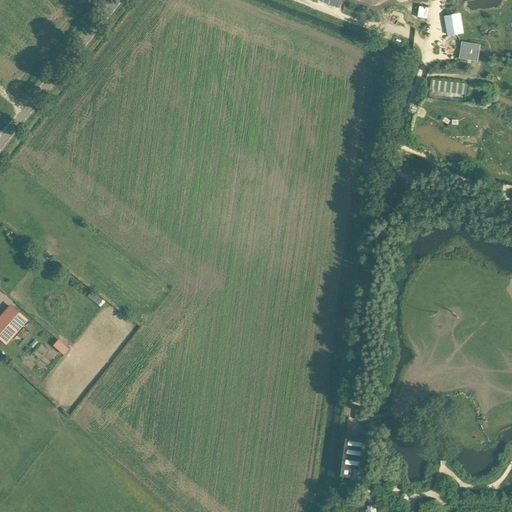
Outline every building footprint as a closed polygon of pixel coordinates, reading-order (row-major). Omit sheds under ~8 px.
[(418,17),(427,18),(429,6),(419,5),(418,17)] [(447,16),(445,16),(447,28),(448,35),(449,34),(456,33),(463,32),(459,14),(457,14),(447,16)] [(459,57),(459,58),(467,59),(478,61),(478,60),(481,44),(462,41),(459,57)] [(468,84),(431,80),(430,90),(466,94),(468,84)] [(27,319),(13,308),(0,322),(0,337),(6,343),(27,319)] [(50,345),(61,354),(67,348),(55,338),(50,345)] [(347,437),(341,475),(344,475),(343,482),(351,484),(352,476),(353,477),(353,478),(354,479),(355,479),(355,480),(356,480),(358,480),(359,480),(360,480),(362,479),(363,479),(363,478),(364,477),(365,476),(365,475),(365,474),(365,473),(365,472),(364,471),(364,470),(363,470),(363,469),(368,440),(360,438),(347,437)] [(370,503),(367,503),(368,508),(366,508),(366,511),(368,511),(375,511),(375,507),(373,507),(372,502),(370,503)]
